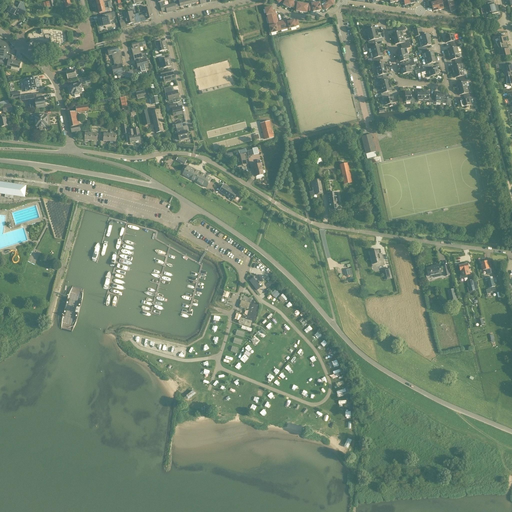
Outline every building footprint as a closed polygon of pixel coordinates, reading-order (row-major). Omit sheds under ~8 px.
[(170,5),(172,12),(176,11),(176,8),(181,7),(178,0),(173,0),(174,3),(170,5)] [(294,9),(297,0),(292,0),(292,1),(290,0),(285,0),(283,5),(290,9),(291,7),(294,9)] [(322,5),(321,6),(324,10),(325,9),(326,10),(332,6),(333,6),(333,0),(326,0),(326,2),(322,5)] [(166,11),(167,13),(172,12),(170,5),(165,6),(164,1),(159,3),(162,12),(166,11)] [(433,12),(438,10),(436,2),(431,3),(431,1),(428,2),(429,7),(432,7),(433,12)] [(436,2),(438,10),(443,9),(446,8),(445,2),(442,3),(441,1),(436,2)] [(445,2),(446,8),(449,7),(450,12),(455,11),(453,2),(448,4),(448,1),(445,2)] [(308,5),(297,3),(296,11),(306,13),(308,5)] [(313,12),(321,10),(319,3),(312,4),(311,3),(309,3),(309,11),(313,10),(313,12)] [(486,5),(484,5),(485,9),(486,14),(491,13),(492,15),(499,13),(497,6),(494,6),(493,3),(486,5)] [(24,18),(26,13),(27,10),(24,9),(23,11),(18,9),(13,6),(12,8),(10,7),(7,11),(14,16),(15,14),(24,18)] [(271,7),(265,9),(266,15),(275,13),(275,11),(272,11),(272,7),(271,7)] [(145,15),(139,16),(141,23),(149,21),(148,20),(151,19),(148,8),(143,9),(145,15)] [(114,20),(113,18),(116,17),(114,12),(112,13),(103,15),(103,18),(100,19),(102,27),(110,25),(109,21),(114,20)] [(128,13),(131,24),(133,23),(133,25),(141,23),(139,16),(134,17),(132,12),(128,13)] [(120,18),(120,21),(119,21),(121,28),(129,26),(129,25),(131,24),(128,13),(124,14),(124,17),(120,18)] [(275,13),(266,15),(267,15),(270,27),(269,27),(273,26),(273,24),(278,23),(275,23),(275,20),(277,20),(275,13)] [(279,27),(277,28),(278,32),(278,31),(289,28),(289,29),(287,20),(280,22),(281,24),(278,25),(279,27)] [(290,20),(287,20),(289,29),(296,27),(295,26),(299,25),(297,20),(294,21),(290,22),(290,20)] [(270,30),(268,31),(269,35),(270,35),(271,34),(278,32),(277,28),(279,27),(278,25),(278,23),(273,24),(273,26),(269,27),(270,30)] [(366,30),(367,36),(377,33),(376,27),(371,29),(371,25),(364,27),(365,30),(366,30)] [(394,38),(394,39),(403,37),(402,31),(406,30),(405,27),(398,29),(399,32),(392,33),(393,35),(392,36),(392,38),(394,38)] [(420,29),(413,30),(415,37),(419,36),(420,42),(430,39),(430,37),(430,35),(429,35),(428,34),(422,35),(421,32),(420,29)] [(368,41),(368,45),(375,43),(374,40),(378,39),(377,33),(367,36),(369,41),(368,41)] [(450,42),(451,45),(457,44),(457,43),(459,43),(462,42),(461,40),(458,41),(458,40),(455,40),(454,35),(450,36),(450,34),(446,35),(446,37),(444,37),(446,43),(450,42)] [(495,42),(499,48),(508,46),(505,36),(498,38),(499,40),(496,42),(495,42)] [(402,43),(402,46),(409,45),(409,41),(405,42),(403,37),(394,39),(394,40),(393,41),(394,43),(395,44),(395,45),(402,43)] [(27,45),(28,51),(33,50),(34,52),(35,52),(35,51),(38,51),(38,52),(39,52),(39,51),(43,50),(43,51),(43,50),(44,50),(44,53),(47,52),(46,50),(47,50),(47,51),(48,50),(51,49),(51,50),(52,50),(52,49),(60,48),(59,44),(57,44),(57,43),(51,44),(51,40),(50,40),(50,39),(50,40),(46,40),(46,39),(45,40),(46,40),(42,41),(42,40),(41,40),(41,41),(37,41),(36,41),(37,41),(33,42),(33,41),(33,42),(32,42),(33,44),(27,45)] [(421,47),(418,48),(418,52),(425,50),(425,47),(431,45),(431,44),(431,43),(431,41),(430,40),(430,39),(420,42),(421,47)] [(158,47),(159,52),(160,54),(161,53),(161,52),(167,50),(165,42),(161,43),(160,40),(154,41),(156,48),(158,47)] [(0,64),(4,65),(5,59),(9,60),(10,57),(8,56),(9,55),(9,54),(9,52),(10,51),(9,49),(9,48),(9,47),(8,45),(7,44),(6,43),(5,43),(4,42),(3,42),(2,41),(0,41),(0,64)] [(131,48),(133,55),(141,53),(140,48),(143,47),(142,42),(132,45),(132,48),(131,48)] [(368,49),(371,49),(372,53),(381,51),(380,45),(376,46),(375,43),(368,45),(365,45),(366,48),(368,49)] [(447,49),(449,55),(458,53),(457,47),(458,47),(457,44),(451,45),(452,48),(447,49)] [(398,56),(398,57),(408,54),(407,49),(410,48),(409,45),(402,46),(403,49),(397,51),(397,52),(396,53),(397,55),(398,56)] [(510,56),(508,46),(499,48),(499,56),(499,55),(503,55),(503,58),(510,56)] [(112,55),(113,60),(122,58),(120,51),(119,51),(118,49),(108,51),(109,56),(112,55)] [(425,50),(418,52),(419,55),(423,54),(424,59),(434,57),(434,56),(435,55),(434,53),(433,52),(433,51),(426,53),(425,50)] [(372,59),(373,62),(379,60),(379,57),(383,56),(381,51),(372,53),(373,58),(372,59)] [(136,63),(137,65),(147,63),(146,58),(143,59),(141,53),(133,55),(135,63),(136,63)] [(454,60),(455,63),(462,61),(461,58),(460,58),(458,53),(449,55),(450,61),(454,60)] [(164,70),(164,69),(171,67),(169,58),(165,59),(165,56),(162,57),(162,54),(153,57),(154,59),(158,58),(159,61),(159,63),(160,63),(162,70),(164,70)] [(406,61),(407,64),(414,62),(413,59),(409,60),(408,54),(398,57),(398,58),(398,59),(398,61),(399,61),(400,63),(406,61)] [(5,59),(4,65),(7,66),(11,67),(19,69),(20,69),(21,63),(13,61),(14,56),(10,55),(10,57),(9,60),(5,59)] [(426,65),(422,66),(423,69),(430,67),(429,64),(436,63),(435,62),(436,60),(435,58),(434,58),(434,57),(424,59),(426,65)] [(112,67),(113,71),(123,69),(122,66),(124,66),(122,58),(113,60),(115,66),(112,67)] [(375,65),(376,71),(386,68),(384,62),(380,63),(379,60),(373,62),(374,65),(375,65)] [(452,67),(453,72),(463,70),(461,65),(463,64),(462,61),(455,63),(456,66),(452,67)] [(415,65),(414,62),(407,64),(408,67),(401,69),(401,70),(401,71),(401,73),(402,73),(403,74),(407,73),(408,74),(410,74),(411,72),(412,72),(411,66),(415,65)] [(137,70),(133,71),(134,77),(147,74),(146,71),(145,68),(148,67),(147,63),(137,65),(137,68),(136,68),(137,70)] [(503,71),(506,77),(511,75),(511,64),(506,66),(506,69),(503,71)] [(423,69),(420,70),(421,73),(425,72),(426,74),(428,75),(429,77),(431,77),(432,77),(434,77),(434,76),(439,75),(438,73),(439,72),(438,70),(437,70),(437,69),(431,70),(430,67),(423,69)] [(376,76),(377,80),(384,78),(383,75),(387,74),(386,68),(376,71),(377,76),(376,76)] [(134,77),(133,71),(133,70),(129,71),(129,72),(125,73),(125,71),(124,71),(123,69),(113,71),(114,76),(117,75),(118,78),(125,76),(125,79),(134,77)] [(67,75),(66,75),(67,78),(68,79),(76,77),(76,78),(81,77),(79,70),(77,70),(77,71),(75,72),(75,71),(73,71),(73,70),(67,71),(68,72),(66,72),(67,75)] [(459,77),(459,80),(466,78),(465,75),(464,75),(463,70),(453,72),(455,78),(459,77)] [(163,78),(164,82),(165,82),(165,83),(171,81),(170,80),(174,79),(173,73),(169,74),(168,71),(160,73),(161,76),(162,76),(163,78)] [(27,79),(23,80),(25,92),(29,92),(40,90),(38,77),(27,79)] [(89,78),(79,80),(79,83),(76,84),(76,85),(69,86),(70,91),(70,92),(70,94),(71,94),(71,95),(74,94),(75,97),(80,96),(79,93),(82,93),(80,85),(85,84),(85,82),(89,81),(89,78)] [(379,83),(381,88),(390,86),(389,80),(385,81),(384,78),(377,80),(378,83),(379,83)] [(456,84),(457,90),(467,87),(466,82),(467,82),(466,78),(459,80),(460,83),(456,84)] [(381,94),(382,97),(388,95),(387,92),(392,91),(390,86),(381,88),(382,93),(381,94)] [(169,101),(172,100),(173,104),(180,102),(179,98),(177,91),(173,92),(172,87),(164,89),(167,99),(168,99),(169,101)] [(463,94),(464,98),(471,96),(470,93),(469,93),(467,87),(457,90),(459,96),(463,94)] [(423,92),(424,102),(429,101),(429,103),(432,103),(433,96),(429,96),(429,91),(423,92)] [(415,104),(415,103),(414,96),(411,96),(411,92),(405,92),(405,94),(403,94),(403,98),(405,98),(405,102),(411,102),(411,104),(415,104)] [(414,96),(415,103),(418,103),(418,102),(424,102),(423,92),(417,92),(417,96),(414,96)] [(433,96),(432,103),(435,104),(435,102),(441,103),(443,93),(437,92),(436,97),(433,96)] [(443,93),(441,103),(446,104),(446,105),(450,106),(451,99),(448,99),(448,94),(443,93)] [(28,95),(24,96),(25,99),(25,100),(30,99),(30,101),(29,101),(30,103),(31,109),(33,108),(45,106),(44,99),(36,100),(36,98),(37,98),(36,94),(28,95)] [(389,98),(388,95),(382,97),(382,100),(384,100),(385,106),(389,105),(389,107),(393,106),(393,104),(395,103),(393,97),(389,98)] [(471,96),(464,98),(465,101),(460,102),(462,107),(464,107),(464,109),(468,108),(468,106),(472,105),(470,100),(473,99),(472,95),(471,96)] [(11,104),(2,106),(3,112),(13,110),(11,104)] [(169,106),(166,107),(167,111),(170,110),(171,113),(172,114),(173,113),(173,116),(183,114),(181,106),(177,107),(176,107),(176,104),(169,106)] [(146,109),(141,111),(144,126),(150,124),(146,109)] [(160,110),(151,111),(156,133),(163,132),(161,123),(163,123),(160,110)] [(76,113),(76,112),(67,113),(71,132),(80,131),(76,113)] [(36,128),(39,128),(39,130),(45,130),(45,127),(47,127),(47,115),(46,115),(42,115),(42,116),(37,116),(36,113),(30,114),(30,120),(36,119),(36,128)] [(264,139),(273,137),(269,122),(261,124),(264,139)] [(123,134),(128,133),(130,143),(135,142),(133,130),(128,131),(127,131),(126,125),(122,125),(123,134)] [(183,127),(182,128),(176,129),(179,141),(180,140),(180,141),(184,140),(183,140),(189,138),(187,131),(184,131),(183,127)] [(361,137),(366,154),(375,152),(371,135),(361,137)] [(238,166),(242,165),(242,166),(243,166),(246,166),(246,165),(246,164),(245,160),(248,159),(247,152),(246,150),(241,151),(242,154),(242,155),(236,156),(238,166)] [(253,166),(256,176),(263,174),(261,164),(260,160),(257,161),(258,165),(253,166)] [(343,185),(352,183),(348,163),(339,165),(343,185)] [(183,175),(195,182),(200,173),(188,166),(183,175)] [(334,174),(330,170),(328,170),(327,171),(326,170),(325,171),(322,176),(326,180),(331,180),(334,174)] [(200,173),(195,182),(206,188),(211,179),(200,173)] [(313,191),(311,192),(310,192),(310,196),(311,196),(322,194),(320,180),(311,181),(313,191)] [(5,197),(13,198),(13,195),(24,197),(26,186),(0,182),(0,193),(5,194),(5,197)] [(223,185),(219,192),(233,200),(237,193),(223,185)] [(327,194),(328,204),(338,203),(337,193),(327,194)] [(339,207),(338,203),(328,204),(330,215),(341,214),(340,207),(339,207)] [(378,250),(370,252),(371,259),(372,265),(377,264),(378,267),(384,266),(383,258),(380,259),(378,250)] [(487,261),(481,263),(483,271),(485,270),(486,272),(486,275),(491,274),(490,268),(489,269),(487,261)] [(467,264),(459,266),(461,276),(460,276),(460,280),(467,278),(467,275),(470,275),(467,264)] [(431,268),(426,269),(428,277),(434,275),(434,278),(441,276),(441,274),(441,273),(444,272),(445,277),(446,276),(449,276),(447,265),(443,266),(443,268),(440,269),(439,265),(431,267),(431,268)] [(389,268),(383,269),(385,277),(391,275),(389,268)] [(254,288),(259,285),(254,279),(250,282),(254,288)] [(256,312),(258,306),(241,300),(239,307),(249,310),(246,320),(241,318),(239,323),(251,326),(251,325),(250,325),(251,321),(255,322),(258,312),(256,312)]
